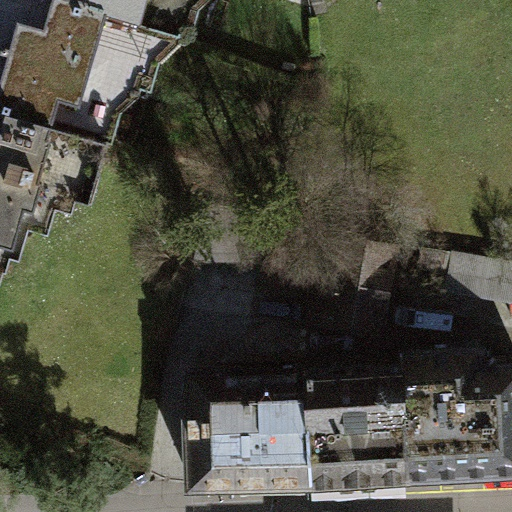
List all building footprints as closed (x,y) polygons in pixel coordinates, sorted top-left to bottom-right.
[(150,84),(168,26),(81,0),(0,0),(0,106),(105,139),(111,140),(130,78),(150,84)] [(81,0),(168,26),(190,33),(199,0),(81,0)] [(87,198),(105,139),(0,106),(0,265),(5,267),(10,251),(18,254),(28,223),(47,229),(55,204),(71,209),(75,195),(87,198)] [(264,211),(209,202),(191,257),(254,268),(264,211)] [(312,315),(378,325),(390,246),(324,236),(312,315)] [(511,258),(452,247),(447,272),(511,284),(511,258)] [(399,353),(400,364),(405,473),(511,468),(511,365),(482,366),(481,349),(399,353)] [(307,478),(405,473),(400,364),(302,369),(307,478)] [(188,481),(307,478),(302,369),(186,372),(188,481)]
